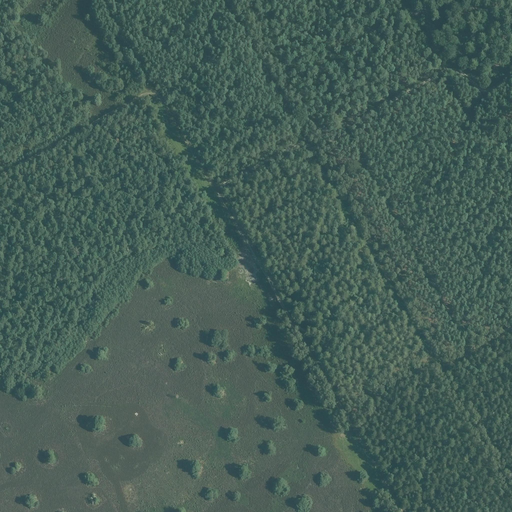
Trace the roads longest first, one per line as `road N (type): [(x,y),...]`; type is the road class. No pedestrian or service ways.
road 1 (track): [(0,174),(142,94),(160,98),(401,511)]
road 2 (track): [(213,188),(445,67),(487,89),(511,70)]
